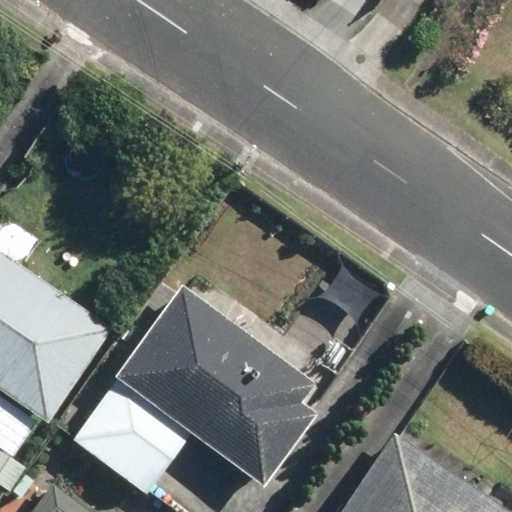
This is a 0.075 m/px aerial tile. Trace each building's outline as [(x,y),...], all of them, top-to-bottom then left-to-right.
[(116,328),(0,248),(0,389),(50,424),(116,328)] [(116,376),(120,379),(74,439),(145,493),(191,431),(266,488),(320,417),(302,404),(317,385),(185,285),(116,376)] [(39,421),(0,394),(0,445),(16,456),(39,421)] [(510,511),(401,434),(344,511),(510,511)] [(0,481),(14,460),(0,450),(0,481)] [(94,511),(56,482),(33,511),(120,511),(121,509),(94,511)]
